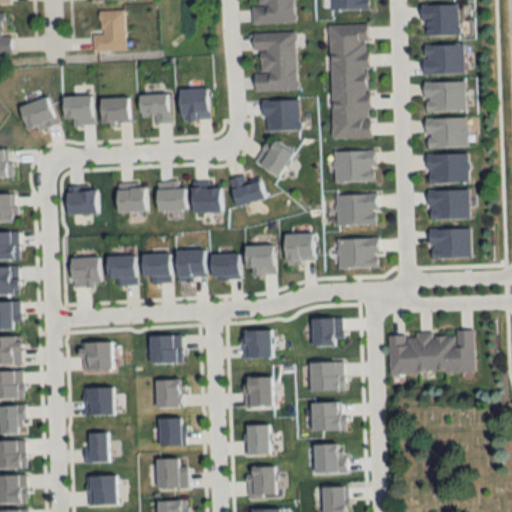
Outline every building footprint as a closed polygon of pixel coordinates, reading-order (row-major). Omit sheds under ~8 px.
[(254,0),(255,23),(294,22),(293,0),(254,0)] [(93,51),(125,50),(124,10),(100,11),(101,34),(92,34),(93,51)] [(0,14),(0,53),(11,53),(11,36),(1,36),(1,14),(0,14)] [(370,138),(368,24),(330,24),(331,138),(370,138)] [(297,89),(296,32),(253,32),(253,51),(259,51),(259,66),(255,66),(255,90),(297,89)] [(464,83),(426,83),(426,111),(464,111),(464,83)] [(177,89),(210,87),(207,111),(178,112),(177,89)] [(64,96),(87,93),(93,118),(68,117),(64,96)] [(102,94),(133,96),(133,121),(103,120),(102,94)] [(143,97),(164,94),(168,121),(144,117),(143,97)] [(21,103),(45,95),(56,120),(35,129),(21,103)] [(425,146),(467,145),(467,117),(425,117),(425,146)] [(255,158),(270,137),(293,150),(279,178),(255,158)] [(0,145),(5,145),(10,157),(14,174),(0,173),(0,145)] [(229,178),(246,172),(246,179),(258,174),(267,198),(236,201),(230,189),(229,178)] [(190,179),(219,183),(220,209),(194,209),(191,200),(190,179)] [(114,185),(146,183),(146,206),(118,210),(114,185)] [(157,186),(182,183),(183,210),(161,207),(157,186)] [(68,187),(92,186),(94,211),(69,213),(68,187)] [(0,192),(13,191),(14,217),(0,218),(0,192)] [(0,230),(15,229),(19,259),(0,255),(0,230)] [(284,230),(311,232),(317,256),(291,258),(284,230)] [(339,236),(376,235),(375,263),(339,264),(335,250),(339,236)] [(247,243),(271,244),(277,267),(258,270),(247,243)] [(177,247),(204,247),(206,270),(176,274),(172,260),(177,247)] [(142,252),(168,250),(168,272),(141,274),(139,264),(142,252)] [(212,250),(238,250),(238,271),(211,273),(207,262),(212,250)] [(107,252),(132,252),(133,274),(107,278),(103,264),(107,252)] [(72,255),(96,254),(100,278),(74,282),(68,268),(72,255)] [(0,263),(13,263),(18,276),(23,292),(0,290),(0,263)] [(0,300),(16,300),(19,318),(12,320),(11,326),(0,326),(0,300)] [(308,312),(335,316),(336,345),(313,342),(308,312)] [(243,324),(273,326),(272,353),(244,354),(243,324)] [(389,333),(390,372),(474,370),(473,331),(389,333)] [(148,332),(181,332),(182,358),(148,359),(148,332)] [(0,335),(18,333),(22,361),(0,360),(0,335)] [(83,340),(116,339),(117,368),(84,369),(83,340)] [(311,362),(343,357),(342,389),(314,389),(311,362)] [(0,367),(19,366),(22,393),(0,393),(0,367)] [(248,374),(268,376),(269,403),(246,404),(248,374)] [(156,378),(178,376),(178,402),(157,402),(156,378)] [(87,384),(117,384),(117,411),(85,413),(87,384)] [(310,401),(338,399),(343,434),(310,430),(310,401)] [(0,416),(0,403),(23,403),(23,421),(17,421),(17,428),(1,429),(0,416)] [(159,414),(180,414),(184,443),(158,442),(159,414)] [(246,420),(266,421),(269,451),(247,451),(246,420)] [(88,430),(110,429),(111,458),(89,459),(88,430)] [(0,438),(22,438),(28,465),(0,463),(0,438)] [(159,453),(178,453),(178,464),(187,464),(188,486),(159,486),(159,453)] [(250,465),(274,463),(273,493),(253,495),(250,465)] [(0,472),(26,472),(27,501),(0,497),(0,472)] [(88,472),(113,472),(114,499),(90,500),(88,472)] [(320,483),(346,483),(347,510),(318,509),(320,483)] [(157,511),(157,495),(187,500),(188,511),(157,511)]
